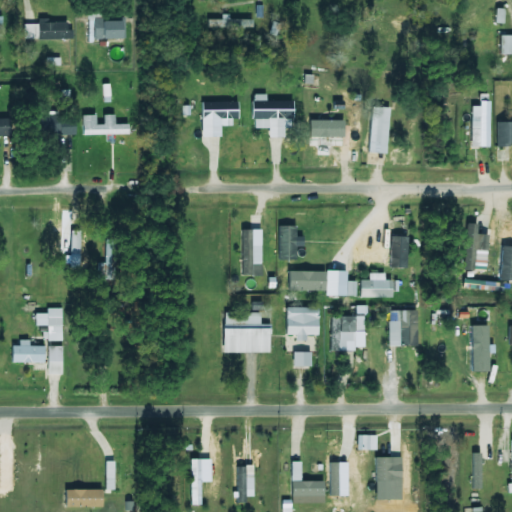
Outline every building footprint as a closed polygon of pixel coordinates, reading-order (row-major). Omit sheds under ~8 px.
[(88,40),(122,40),(121,21),(102,21),(102,3),(88,3),(88,40)] [(252,19),(206,19),(206,28),(252,28),(252,19)] [(67,40),(67,24),(22,24),(22,40),(67,40)] [(511,36),(499,36),(499,55),(511,55),(511,36)] [(294,127),(304,127),(305,92),(295,92),(294,127)] [(293,102),(266,102),(266,94),(253,94),(253,129),(268,129),(268,138),(284,138),(284,128),(293,128),(293,102)] [(202,137),(222,137),(221,127),(232,127),(232,119),(238,119),(238,102),(202,103),(202,137)] [(488,102),(476,102),(476,146),(488,146),(488,102)] [(389,109),(370,108),(369,154),(388,154),(389,109)] [(114,115),(102,115),(102,125),(95,125),(95,115),(81,116),(81,135),(128,135),(128,125),(114,125),(114,115)] [(74,136),(74,118),(36,118),(36,136),(74,136)] [(0,119),(0,136),(10,136),(10,119),(0,119)] [(345,137),(344,120),(310,121),(310,138),(345,137)] [(511,129),(494,129),(494,143),(511,143),(511,129)] [(476,224),(464,224),(463,271),(475,271),(476,235),(475,235),(476,224)] [(296,261),(296,226),(277,226),(278,261),(296,261)] [(511,229),(501,228),(500,274),(511,274),(511,229)] [(113,281),(113,241),(104,241),(104,264),(96,264),(96,281),(113,281)] [(390,244),(359,243),(359,263),(378,264),(378,270),(404,270),(405,255),(389,254),(390,244)] [(297,292),(307,292),(307,246),(297,246),(297,292)] [(274,252),(239,248),(237,269),(272,273),(274,252)] [(334,294),(334,259),(316,259),(316,294),(334,294)] [(359,280),(360,298),(392,298),(392,280),(385,280),(385,273),(368,273),(368,280),(359,280)] [(60,308),(44,308),(44,320),(35,320),(35,324),(46,324),(46,342),(60,342),(60,308)] [(284,337),(316,338),(316,310),(301,310),(301,319),(284,319),(284,337)] [(416,311),(387,311),(387,347),(416,347),(416,311)] [(269,325),(259,324),(259,314),(222,313),(221,353),(268,354),(269,325)] [(354,317),(329,317),(329,351),(348,352),(349,332),(354,332),(354,317)] [(488,323),(478,323),(478,371),(488,371),(488,323)] [(43,346),(11,346),(11,363),(43,363),(43,346)] [(291,368),(309,368),(309,353),(291,353),(291,368)] [(357,450),(376,451),(376,435),(357,435),(357,450)] [(471,490),(480,491),(481,453),(471,453),(471,490)] [(402,458),(375,458),(375,501),(402,500),(402,458)] [(211,459),(190,460),(191,506),(201,505),(201,483),(211,482),(211,459)] [(123,460),(106,460),(105,490),(122,490),(123,460)] [(301,463),(282,462),(281,496),(324,497),(324,482),(301,481),(301,463)] [(347,496),(347,463),(327,463),(328,496),(347,496)] [(236,466),(236,503),(246,503),(246,497),(253,497),(254,466),(236,466)] [(103,508),(103,490),(65,490),(65,508),(103,508)]
